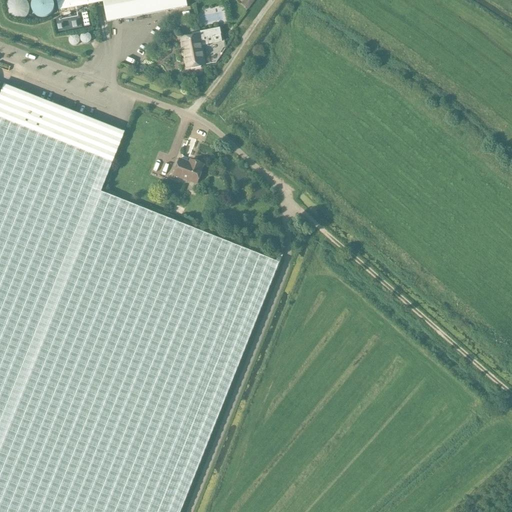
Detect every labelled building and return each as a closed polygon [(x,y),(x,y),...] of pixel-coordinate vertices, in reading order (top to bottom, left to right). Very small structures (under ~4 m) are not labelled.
[(28,10),(28,8),(28,6),(27,4),(25,0),(24,0),(8,0),(6,3),(5,7),(5,10),(6,13),(9,16),(10,17),(12,19),(16,19),(21,19),(23,17),(24,16),(26,14),(27,12),(28,10)] [(54,10),(55,7),(54,3),(53,2),(51,0),(33,0),(34,0),(32,2),(32,4),(31,7),(31,9),(32,11),(33,13),(34,15),(38,18),(40,18),(43,19),(47,18),(49,17),(51,16),(53,14),(54,12),(54,10)] [(55,0),(58,12),(102,3),(106,23),(186,8),(184,0),(55,0)] [(237,0),(238,0),(246,9),(254,0),(237,0)] [(56,21),(58,32),(82,26),(80,16),(56,21)] [(210,31),(180,37),(183,53),(183,56),(184,56),(186,69),(190,69),(191,70),(200,69),(200,67),(204,66),(200,47),(212,44),(222,42),(219,29),(210,31)] [(125,132),(6,85),(4,85),(0,95),(0,511),(180,511),(279,262),(145,209),(146,208),(102,190),(125,132)] [(201,169),(203,166),(190,161),(189,164),(178,160),(172,176),(196,185),(202,169),(201,169)] [(176,205),(173,214),(182,217),(185,208),(176,205)]
